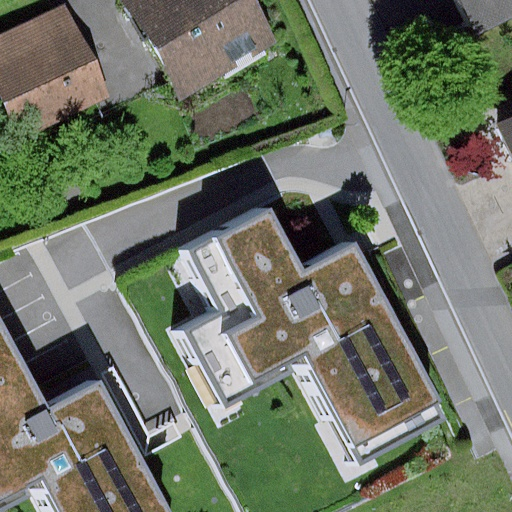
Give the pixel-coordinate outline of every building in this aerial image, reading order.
[(123,0),(176,97),(268,48),(242,0),(123,0)] [(494,0),(431,0),(443,25),(494,0)] [(63,17),(0,46),(0,97),(11,121),(27,113),(34,128),(100,97),(63,17)] [(511,111),(476,128),(511,205),(511,111)] [(273,208),(197,249),(228,306),(188,327),(231,407),(306,366),(358,462),(451,412),(366,255),(314,283),(273,208)] [(0,325),(0,511),(3,511),(38,495),(46,511),(166,511),(97,384),(46,411),(0,325)]
